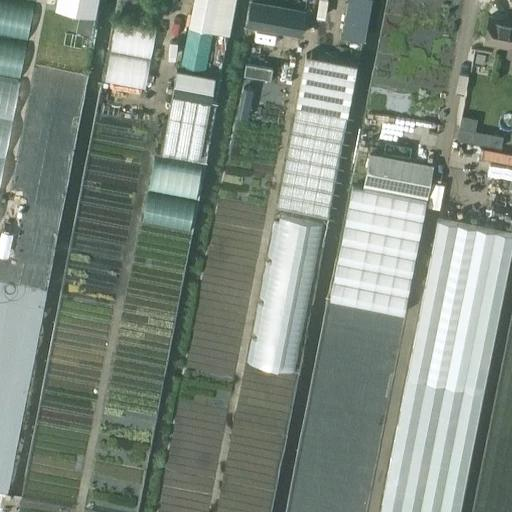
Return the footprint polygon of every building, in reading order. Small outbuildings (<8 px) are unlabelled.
[(56,0),(55,7),(95,15),(97,0),(56,0)] [(123,0),(121,12),(161,19),(164,2),(149,0),(123,0)] [(213,29),(229,33),(235,0),(194,0),(181,65),(205,70),(213,29)] [(347,0),(341,37),(365,42),(372,0),(347,0)] [(252,2),(247,26),(279,32),(283,7),(252,2)] [(511,18),(489,14),(484,40),(510,45),(508,53),(511,54),(511,18)] [(157,26),(117,18),(105,83),(145,91),(157,26)] [(251,50),(245,77),(258,79),(263,52),(251,50)] [(306,54),(276,206),(328,216),(358,64),(306,54)] [(161,151),(200,159),(211,101),(215,78),(177,70),(172,93),(161,151)] [(243,87),(237,116),(247,118),(253,89),(243,87)] [(491,133),(489,146),(501,148),(503,135),(491,133)] [(369,152),(362,186),(426,198),(432,164),(369,152)] [(352,184),(330,298),(404,312),(416,248),(426,198),(362,186),(352,184)] [(511,233),(438,219),(380,511),(458,511),(511,243),(511,233)]
